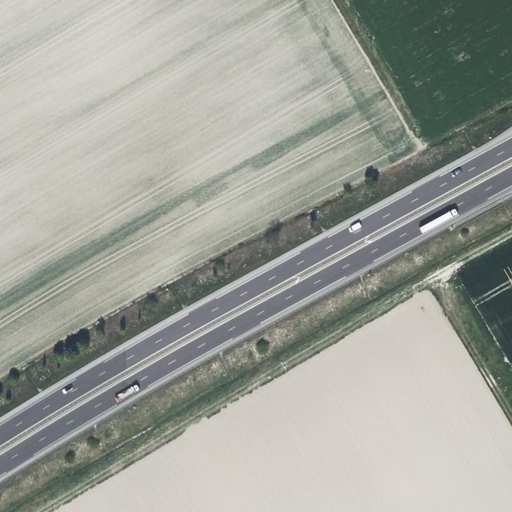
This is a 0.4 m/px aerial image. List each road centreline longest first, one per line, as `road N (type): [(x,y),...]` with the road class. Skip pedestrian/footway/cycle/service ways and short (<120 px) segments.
road 1 (motorway): [(511,146),(179,327),(0,435)]
road 2 (motorway): [(0,465),(195,348),(511,176)]
road 3 (track): [(511,423),(431,286),(511,239)]
